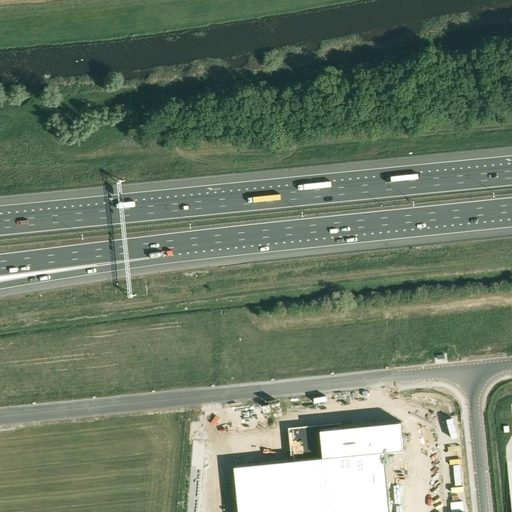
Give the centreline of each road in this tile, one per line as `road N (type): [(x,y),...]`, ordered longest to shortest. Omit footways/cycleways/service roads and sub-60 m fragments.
road 1 (motorway): [(511,173),(0,224)]
road 2 (unclassified): [(470,369),(0,416)]
road 3 (motorway): [(156,246),(511,209)]
road 4 (motorway): [(0,284),(156,246)]
road 5 (motorway): [(0,265),(156,246)]
road 6 (unclassified): [(485,511),(470,369)]
